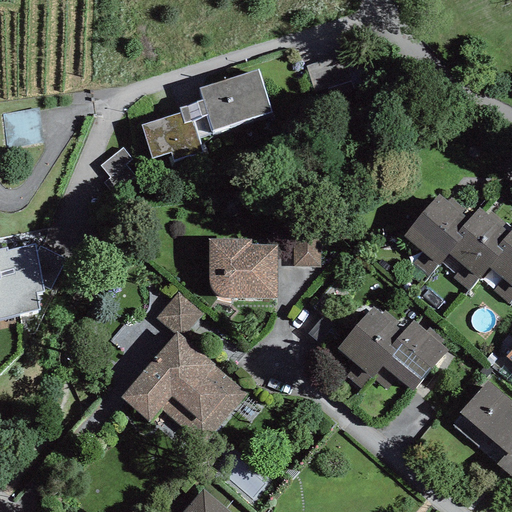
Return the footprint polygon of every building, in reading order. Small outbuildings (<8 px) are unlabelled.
[(256,71),(199,88),(212,131),(269,114),(256,71)] [(154,168),(202,153),(189,110),(141,124),(154,168)] [(10,154),(44,152),(42,117),(8,119),(10,154)] [(106,170),(119,195),(140,184),(127,159),(106,170)] [(511,311),(511,247),(449,200),(407,255),(501,326),(511,311)] [(0,324),(46,316),(43,300),(50,299),(40,244),(12,249),(12,246),(0,248),(0,324)] [(279,249),(208,249),(208,307),(279,308),(279,249)] [(449,357),(385,308),(350,354),(415,403),(449,357)] [(181,346),(130,405),(176,445),(227,386),(181,346)] [(511,413),(484,392),(454,431),(511,474),(511,413)] [(229,511),(202,489),(183,511),(229,511)]
